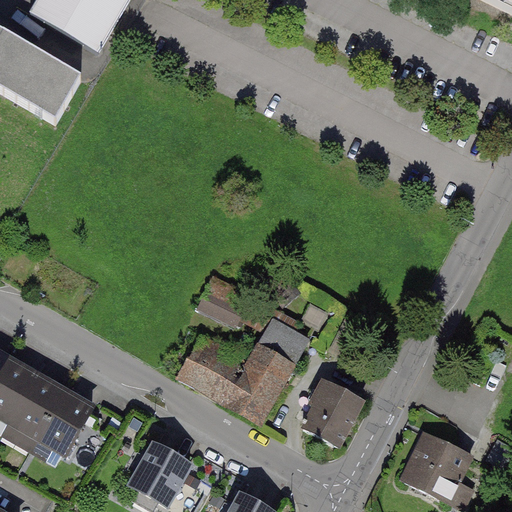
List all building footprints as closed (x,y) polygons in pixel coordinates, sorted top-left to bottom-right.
[(39,0),(31,15),(100,53),(130,0),(39,0)] [(511,0),(488,0),(511,11),(511,0)] [(83,79),(0,31),(0,94),(56,127),(83,79)] [(251,295),(213,278),(199,309),(237,326),(251,295)] [(208,341),(182,389),(262,432),(309,344),(273,324),(251,365),(208,341)] [(0,384),(11,365),(0,358),(0,384)] [(41,382),(11,365),(0,384),(0,426),(11,433),(41,382)] [(70,399),(41,382),(11,433),(40,450),(70,399)] [(340,451),(366,403),(331,384),(305,431),(340,451)] [(99,416),(70,399),(40,450),(69,467),(99,416)] [(420,434),(394,491),(440,511),(456,511),(479,461),(420,434)] [(158,511),(169,511),(192,471),(153,450),(128,496),(158,511)] [(259,511),(239,501),(233,511),(259,511)]
